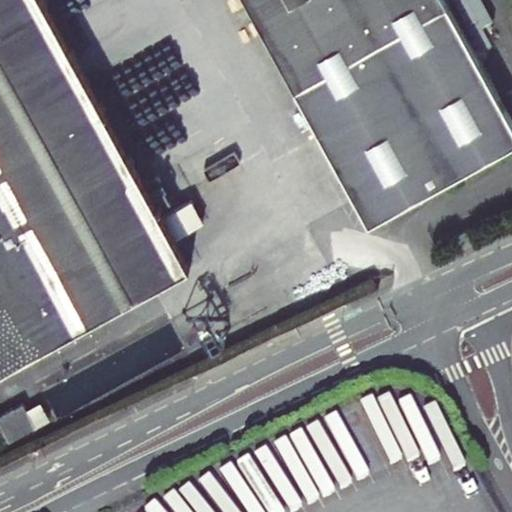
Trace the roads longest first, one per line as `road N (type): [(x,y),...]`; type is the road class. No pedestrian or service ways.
road 1 (residential): [(429,290),(0,493)]
road 2 (residential): [(46,511),(443,322)]
road 3 (residential): [(443,322),(511,463)]
